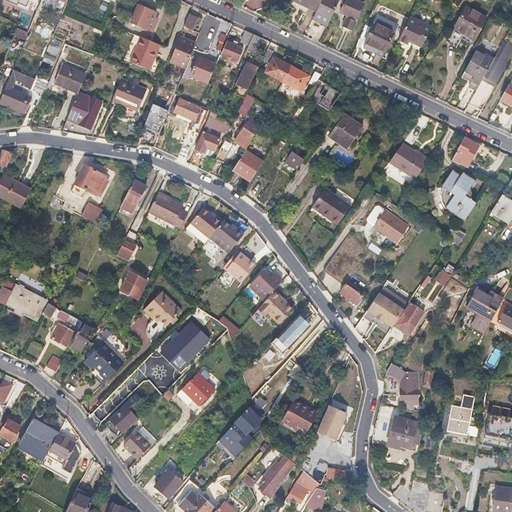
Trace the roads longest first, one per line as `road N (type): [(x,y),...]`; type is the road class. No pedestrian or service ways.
road 1 (residential): [(0,140),(30,137),(149,156),(261,220),(362,355),(373,388),(362,464),(373,494),(394,511)]
road 2 (residential): [(511,144),(203,0)]
road 3 (residential): [(0,362),(33,378),(147,511)]
